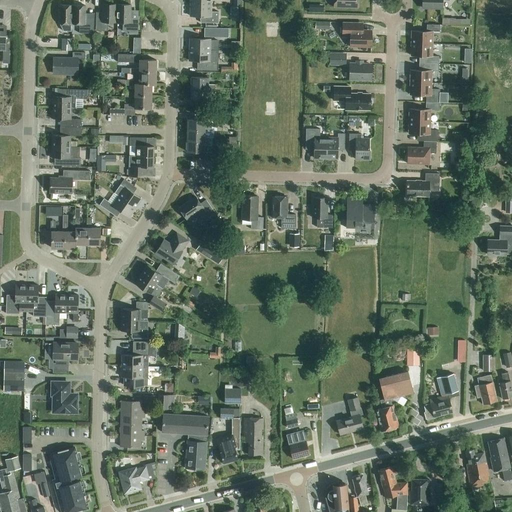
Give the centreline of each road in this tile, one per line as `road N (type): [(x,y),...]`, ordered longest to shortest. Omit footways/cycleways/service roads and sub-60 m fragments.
road 1 (residential): [(242,177),(388,179),(394,26)]
road 2 (residential): [(107,511),(95,453),(103,293)]
road 3 (residential): [(463,430),(475,233)]
road 4 (tertiary): [(295,474),(463,430)]
road 5 (tertiary): [(155,511),(295,474)]
road 6 (residential): [(169,131),(172,19),(154,0)]
road 7 (residential): [(103,293),(168,175)]
road 8 (residential): [(103,293),(35,257),(24,238),(26,206)]
road 9 (residential): [(27,131),(31,24),(39,4)]
